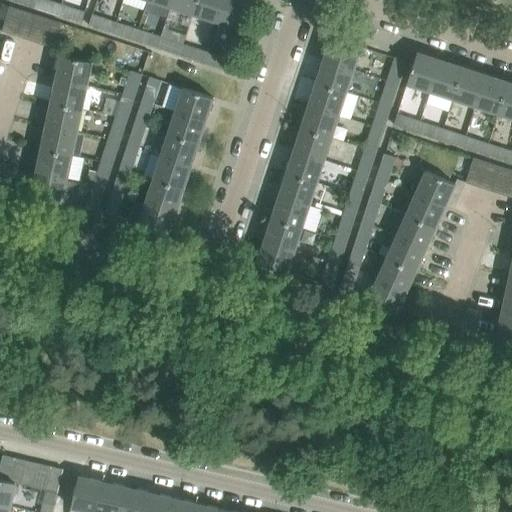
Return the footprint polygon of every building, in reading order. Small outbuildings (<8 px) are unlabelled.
[(62,5),(47,0),(38,0),(36,8),(58,15),(62,5)] [(172,0),(171,5),(193,13),(197,0),(172,0)] [(197,0),(193,13),(216,20),(222,0),(197,0)] [(247,0),(222,0),(216,20),(239,27),(247,0)] [(85,12),(62,5),(58,15),(81,23),(85,12)] [(2,30),(2,31),(15,35),(23,10),(10,6),(2,30)] [(23,10),(15,35),(28,39),(36,14),(23,10)] [(36,14),(28,39),(41,43),(49,18),(36,14)] [(111,33),(115,22),(92,15),(89,25),(111,33)] [(41,43),(53,47),(61,22),(49,18),(41,43)] [(134,40),(138,29),(115,22),(111,33),(134,40)] [(157,47),(160,37),(138,29),(134,40),(157,47)] [(331,36),(323,59),(354,69),(361,46),(331,36)] [(180,55),(183,44),(160,37),(157,47),(180,55)] [(202,62),(206,52),(183,44),(180,55),(202,62)] [(142,53),(133,50),(130,61),(138,64),(142,53)] [(225,70),(225,69),(229,59),(228,59),(206,52),(202,62),(225,70)] [(417,52),(407,82),(430,90),(440,59),(417,52)] [(61,55),(56,78),(87,85),(92,61),(61,55)] [(405,60),(394,57),(387,80),(397,83),(405,60)] [(323,59),(316,82),(347,92),(354,69),(323,59)] [(462,67),(440,59),(430,90),(452,97),(462,67)] [(485,74),(462,67),(452,97),(475,105),(485,74)] [(135,97),(142,74),(131,70),(124,93),(135,97)] [(508,81),(485,74),(475,105),(498,112),(508,81)] [(153,103),(160,80),(150,76),(142,99),(153,103)] [(82,108),(87,85),(56,78),(54,88),(51,101),(82,108)] [(397,83),(387,80),(380,102),(390,106),(397,83)] [(511,82),(508,81),(498,112),(511,116),(511,82)] [(164,82),(160,94),(169,97),(166,107),(176,110),(206,120),(213,97),(183,87),(183,88),(164,82)] [(316,82),(309,104),(339,114),(347,92),(316,82)] [(127,119),(135,97),(124,93),(116,116),(127,119)] [(142,99),(135,122),(145,125),(153,103),(142,99)] [(51,101),(46,125),(77,132),(82,108),(51,101)] [(390,106),(380,102),(372,125),(383,129),(390,106)] [(309,104),(301,127),(332,137),(339,114),(309,104)] [(199,143),(206,120),(176,110),(168,133),(199,143)] [(420,121),(397,114),(394,124),(416,132),(420,121)] [(116,116),(109,139),(120,142),(127,119),(116,116)] [(442,129),(420,121),(416,132),(439,139),(442,129)] [(138,148),(145,125),(135,122),(127,145),(138,148)] [(72,155),(77,132),(46,125),(41,148),(72,155)] [(383,129),(372,125),(365,148),(376,151),(383,129)] [(301,127),(294,150),(324,160),(332,137),(301,127)] [(442,129),(439,139),(461,147),(465,136),(442,129)] [(191,165),(199,143),(168,133),(161,156),(191,165)] [(488,143),(465,136),(461,147),(484,154),(488,143)] [(112,165),(120,142),(109,139),(102,161),(112,165)] [(507,161),(510,151),(488,143),(484,154),(507,161)] [(130,171),(138,148),(127,145),(120,167),(130,171)] [(41,148),(36,172),(67,178),(72,155),(41,148)] [(365,148),(358,170),(368,174),(376,151),(365,148)] [(294,150),(286,172),(317,182),(324,160),(294,150)] [(384,153),(376,177),(386,180),(394,156),(384,153)] [(184,188),(191,165),(161,156),(153,178),(184,188)] [(474,157),(465,182),(479,186),(487,161),(474,157)] [(95,180),(94,184),(105,188),(112,165),(102,161),(95,180)] [(487,161),(479,186),(492,190),(500,166),(487,161)] [(492,190),(504,194),(511,171),(511,169),(500,166),(492,190)] [(123,194),(130,171),(120,167),(112,190),(123,194)] [(358,170),(350,193),(361,197),(368,174),(358,170)] [(416,192),(445,205),(455,183),(426,170),(416,192)] [(36,172),(31,195),(55,200),(62,202),(63,201),(76,204),(81,181),(67,178),(36,172)] [(286,172),(279,195),(310,205),(317,182),(286,172)] [(376,177),(369,199),(379,203),(386,180),(376,177)] [(176,211),(184,188),(153,178),(146,201),(176,211)] [(94,184),(87,207),(97,210),(105,188),(94,184)] [(112,190),(111,194),(105,213),(116,216),(122,197),(123,194),(112,190)] [(442,213),(445,205),(416,192),(406,214),(435,227),(442,213)] [(350,193),(343,216),(354,219),(361,197),(350,193)] [(279,195),(272,218),(302,228),(310,205),(279,195)] [(369,199),(362,222),(372,225),(379,203),(369,199)] [(169,234),(176,211),(146,201),(138,224),(169,234)] [(406,214),(396,236),(426,249),(435,227),(406,214)] [(343,216),(336,239),(346,242),(354,219),(343,216)] [(272,218),(264,240),(295,250),(302,228),(272,218)] [(362,222),(354,245),(365,248),(372,225),(362,222)] [(416,271),(426,249),(396,236),(387,257),(416,271)] [(336,239),(328,261),(339,265),(346,242),(336,239)] [(287,273),(295,250),(264,240),(257,263),(287,273)] [(354,245),(347,267),(357,271),(365,248),(354,245)] [(387,257),(377,279),(406,292),(416,271),(387,257)] [(328,261),(321,284),(332,287),(339,265),(328,261)] [(347,267),(339,290),(350,293),(357,271),(347,267)] [(396,314),(406,292),(377,279),(367,301),(396,314)] [(511,301),(504,299),(499,323),(511,325),(511,301)] [(494,346),(511,350),(511,325),(499,323),(494,346)] [(0,466),(0,478),(10,481),(15,457),(3,454),(0,466)] [(27,460),(15,457),(10,481),(16,482),(22,483),(27,460)] [(39,463),(27,460),(22,483),(33,486),(39,463)] [(51,465),(39,463),(33,486),(45,489),(51,465)] [(63,468),(51,465),(45,489),(47,489),(58,492),(63,468)] [(71,508),(89,511),(95,511),(103,480),(79,475),(71,508)] [(0,502),(10,505),(16,482),(10,481),(0,478),(0,502)] [(120,511),(126,486),(103,480),(95,511),(120,511)] [(120,511),(144,511),(150,491),(126,486),(120,511)] [(47,489),(41,511),(52,511),(58,492),(47,489)] [(169,511),(173,497),(150,491),(144,511),(169,511)] [(169,511),(194,511),(197,502),(173,497),(169,511)] [(0,502),(0,511),(8,511),(10,505),(0,502)] [(219,511),(220,508),(197,502),(194,511),(219,511)]
